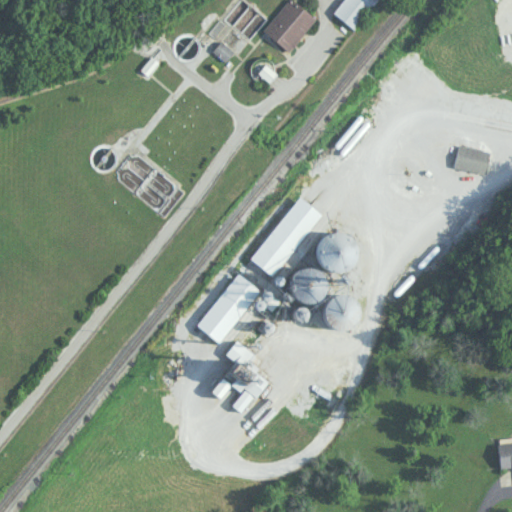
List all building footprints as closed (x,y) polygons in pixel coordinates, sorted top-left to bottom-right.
[(286,51),(315,20),(293,0),(287,0),(261,28),(286,51)] [(340,0),(331,12),(353,29),(375,0),(340,0)] [(232,52),(220,40),(211,49),(223,61),(232,52)] [(452,166),(484,172),(488,150),(456,144),(452,166)] [(249,257),(263,268),(269,261),(277,268),(320,213),(299,195),(249,257)] [(352,233),(323,237),(329,274),(358,270),(352,233)] [(327,294),(310,267),(290,279),(307,307),(327,294)] [(217,342),(258,291),(236,273),(195,325),(217,342)] [(347,293),(324,310),(339,331),(363,314),(347,293)] [(239,412),(268,384),(248,364),(255,358),(236,339),(223,352),(233,362),(221,374),(241,394),(231,404),(239,412)] [(511,441),(497,443),(499,468),(511,467),(511,441)]
